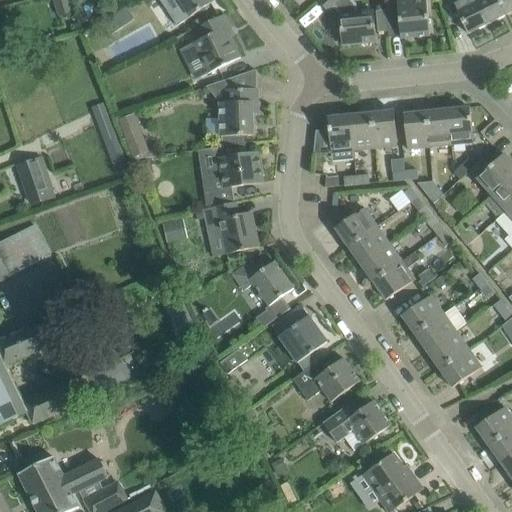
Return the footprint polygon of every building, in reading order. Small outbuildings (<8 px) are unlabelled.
[(68,0),(51,0),(58,20),(73,15),(68,0)] [(163,0),(180,25),(191,18),(197,13),(214,2),(212,0),(163,0)] [(373,12),(358,14),(357,4),(353,0),(319,0),(319,1),(328,12),(333,8),(340,16),(343,45),(376,42),(373,12)] [(384,0),(386,11),(386,18),(398,17),(401,39),(430,36),(426,1),(411,2),(410,0),(384,0)] [(488,24),(475,0),(457,0),(452,3),(468,34),(488,24)] [(500,0),(475,0),(488,24),(507,14),(500,0)] [(511,0),(500,0),(507,14),(511,11),(511,0)] [(386,11),(377,12),(379,30),(387,29),(386,18),(386,11)] [(195,30),(200,40),(193,44),(209,74),(223,67),(241,58),(230,37),(227,38),(223,30),(230,27),(224,15),(206,24),(195,30)] [(113,16),(95,28),(104,42),(123,30),(113,16)] [(252,103),(258,103),(258,89),(238,90),(224,90),(224,103),(220,103),(221,137),(221,146),(233,145),(232,137),(253,136),(252,103)] [(470,108),(448,110),(451,145),(473,143),(470,108)] [(448,110),(426,113),(429,148),(451,145),(448,110)] [(394,112),(372,114),(375,149),(397,147),(394,112)] [(429,148),(426,113),(404,115),(407,150),(429,148)] [(118,120),(132,157),(149,151),(135,114),(118,120)] [(372,114),(350,116),(353,151),(375,149),(372,114)] [(353,151),(350,116),(328,118),(331,153),(353,151)] [(246,145),(199,151),(202,177),(206,207),(234,203),(232,187),(262,183),(258,153),(247,155),(246,145)] [(477,180),(491,195),(492,196),(511,177),(511,163),(504,155),(477,180)] [(53,188),(42,158),(17,166),(28,196),(40,192),(44,201),(54,198),(51,188),(53,188)] [(454,173),(460,180),(470,171),(464,165),(454,173)] [(417,170),(405,172),(406,180),(418,179),(417,170)] [(406,180),(405,172),(392,173),(393,182),(406,180)] [(368,175),(356,176),(357,185),(369,184),(368,175)] [(357,185),(356,176),(344,178),(344,186),(357,185)] [(483,203),(498,218),(498,219),(506,212),(511,206),(511,177),(492,196),(491,195),(483,203)] [(417,184),(434,204),(441,198),(444,196),(433,182),(417,184)] [(411,203),(412,203),(418,198),(411,188),(404,193),(403,192),(390,202),(398,213),(411,203)] [(412,203),(424,219),(425,220),(432,214),(418,198),(412,203)] [(441,198),(434,204),(441,213),(449,207),(441,198)] [(204,211),(210,239),(223,237),(227,254),(259,247),(252,213),(239,216),(236,203),(216,208),(204,211)] [(505,240),(511,248),(511,206),(506,212),(498,219),(498,218),(495,221),(509,236),(505,240)] [(335,229),(348,247),(377,227),(364,209),(335,229)] [(432,214),(425,220),(439,237),(445,231),(438,222),(432,214)] [(186,233),(183,219),(164,224),(167,237),(186,233)] [(453,229),(467,246),(474,240),(460,223),(453,229)] [(0,241),(0,280),(10,276),(51,254),(35,225),(0,241)] [(348,247),(361,265),(390,244),(377,227),(348,247)] [(445,231),(439,237),(446,247),(453,241),(445,231)] [(361,265),(373,283),(402,262),(390,244),(361,265)] [(415,253),(402,262),(373,283),(386,301),(415,280),(407,269),(420,260),(415,253)] [(233,275),(245,291),(254,285),(270,307),(278,301),(294,289),(275,262),(260,273),(252,262),(233,275)] [(435,278),(428,269),(418,277),(421,281),(418,283),(422,288),(435,278)] [(472,279),(480,289),(487,284),(479,274),(472,279)] [(487,284),(480,289),(488,299),(495,293),(487,284)] [(402,316),(415,335),(444,314),(431,296),(402,316)] [(499,313),(507,323),(511,318),(511,314),(506,307),(500,300),(493,306),(499,313)] [(256,319),(263,329),(274,321),(267,310),(256,319)] [(415,335),(427,352),(456,332),(444,314),(415,335)] [(272,327),(304,372),(314,366),(320,362),(319,361),(317,363),(311,354),(327,343),(309,317),(293,328),(285,317),(272,327)] [(511,318),(507,323),(502,327),(509,337),(511,334),(511,318)] [(0,340),(0,356),(0,357),(0,356),(0,426),(28,413),(33,424),(51,415),(94,395),(85,376),(72,382),(71,380),(23,403),(4,366),(54,345),(45,321),(0,340)] [(427,352),(440,370),(469,350),(456,332),(427,352)] [(228,375),(247,361),(240,349),(228,358),(220,363),(226,372),(228,375)] [(469,350),(440,370),(453,388),(482,368),(469,350)] [(314,366),(304,372),(293,380),(308,401),(323,390),(332,402),(344,393),(360,382),(344,359),(321,375),(314,366)] [(355,414),(350,407),(354,404),(353,403),(337,414),(323,423),(337,444),(344,439),(354,452),(364,445),(375,437),(391,426),(374,402),(359,413),(358,411),(355,414)] [(476,428),(489,446),(511,430),(511,418),(505,408),(476,428)] [(253,411),(244,416),(255,434),(264,429),(253,411)] [(511,430),(489,446),(501,464),(511,456),(511,430)] [(411,478),(394,454),(378,466),(363,476),(388,511),(391,511),(407,501),(423,489),(414,476),(411,478)] [(511,456),(501,464),(511,478),(511,456)] [(80,492),(90,511),(101,511),(114,506),(105,488),(103,489),(100,484),(101,483),(110,478),(100,459),(91,464),(85,467),(85,465),(63,476),(53,457),(19,474),(37,511),(69,511),(79,507),(73,495),(80,492)] [(166,511),(157,492),(117,511),(166,511)]
